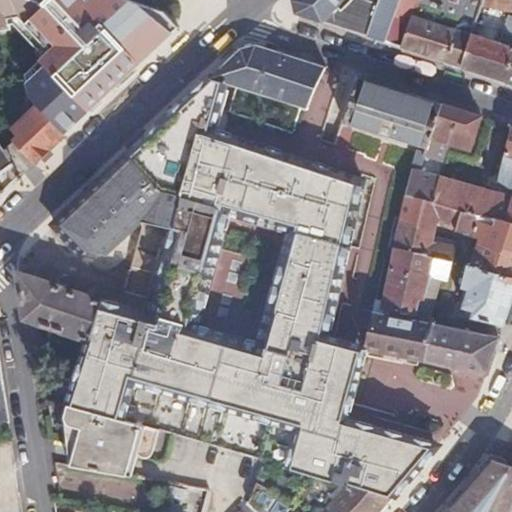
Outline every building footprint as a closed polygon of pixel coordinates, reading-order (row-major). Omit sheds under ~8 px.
[(0,0),(0,30),(8,29),(7,23),(12,22),(42,57),(24,75),(29,98),(64,134),(176,28),(162,14),(124,0),(89,0),(88,1),(87,0),(0,0)] [(316,24),(363,38),(373,3),(364,0),(348,0),(337,9),(333,7),(339,0),(290,0),(287,3),(290,16),(316,24)] [(408,52),(442,63),(452,29),(461,32),(465,24),(471,0),(373,0),(373,3),(363,38),(408,52)] [(506,10),(510,0),(508,0),(476,0),(476,4),(506,10)] [(478,74),(501,80),(511,48),(511,46),(511,17),(504,15),(495,42),(468,35),(461,32),(452,29),(442,63),(478,74)] [(234,49),(202,79),(220,85),(302,113),(319,70),(293,61),(244,44),(242,45),(239,47),(234,49)] [(511,83),(511,48),(501,80),(511,83)] [(398,92),(350,76),(338,120),(421,148),(434,104),(398,92)] [(170,191),(140,316),(112,309),(93,303),(79,342),(75,353),(67,377),(52,373),(49,386),(64,391),(58,408),(147,433),(258,464),(336,487),(341,484),(385,497),(408,470),(429,446),(339,424),(356,352),(339,348),(317,342),(352,182),(299,164),(233,142),(204,132),(220,85),(202,79),(120,156),(147,187),(170,191)] [(421,148),(419,155),(437,160),(442,144),(464,150),(474,118),(462,114),(434,104),(421,148)] [(59,135),(57,132),(33,108),(8,129),(13,136),(0,147),(0,153),(6,161),(16,173),(17,173),(40,152),(59,135)] [(511,131),(503,129),(498,149),(492,180),(508,193),(509,192),(511,192),(511,131)] [(120,156),(46,226),(73,255),(78,250),(97,254),(133,224),(112,309),(140,316),(170,191),(147,187),(120,156)] [(433,179),(407,171),(401,196),(427,203),(433,179)] [(506,199),(433,179),(427,203),(456,212),(499,224),(500,220),(506,199)] [(508,193),(506,199),(500,220),(511,222),(511,192),(509,192),(508,193)] [(427,203),(401,196),(395,220),(433,230),(435,223),(452,230),(456,212),(427,203)] [(499,224),(456,212),(452,230),(470,233),(469,237),(478,240),(476,243),(511,253),(511,222),(500,220),(499,224)] [(391,252),(446,262),(451,246),(430,241),(433,230),(395,220),(391,219),(389,224),(397,226),(394,238),(386,236),(383,250),(391,252)] [(511,281),(511,253),(476,243),(464,264),(511,281)] [(372,301),(369,314),(423,325),(434,279),(441,279),(446,262),(391,252),(378,302),(372,301)] [(465,318),(497,325),(511,281),(464,264),(459,289),(465,290),(460,307),(467,308),(465,318)] [(15,278),(9,278),(15,320),(79,342),(93,303),(15,278)] [(369,314),(360,350),(393,358),(395,352),(420,357),(419,361),(480,374),(492,338),(423,325),(369,314)] [(147,433),(58,408),(55,414),(56,425),(72,430),(62,467),(116,477),(123,459),(131,461),(140,458),(147,433)] [(511,511),(511,469),(503,467),(487,461),(445,507),(455,511),(511,511)] [(371,511),(385,497),(341,484),(336,487),(258,464),(252,487),(301,511),(371,511)] [(301,511),(252,487),(243,483),(236,504),(247,511),(301,511)] [(184,502),(186,491),(171,488),(168,498),(184,502)]
